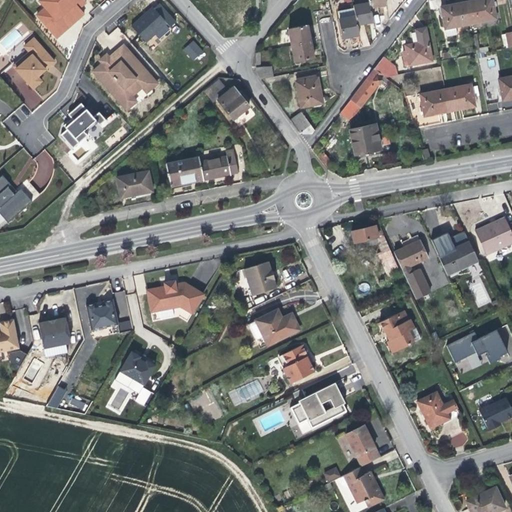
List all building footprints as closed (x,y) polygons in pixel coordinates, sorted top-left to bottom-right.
[(45,8),(37,15),(57,38),(74,23),(84,14),(80,8),(77,6),(83,0),(40,0),(39,1),(45,8)] [(83,0),(77,6),(80,8),(86,3),(83,0)] [(368,0),(369,3),(370,9),(379,7),(386,6),(384,0),(368,0)] [(485,0),(479,1),(466,3),(470,25),(496,20),(492,0),(485,0)] [(158,2),(130,24),(145,42),(155,34),(159,39),(177,25),(158,2)] [(369,3),(354,6),(355,9),(358,26),(367,24),(373,23),(370,9),(369,3)] [(447,38),(472,33),(470,25),(466,3),(453,6),(441,8),(447,38)] [(352,38),(360,36),(358,26),(355,9),(338,12),(343,39),(352,38)] [(288,29),(291,45),(310,42),(309,36),(308,26),(288,29)] [(404,67),(432,62),(425,27),(415,30),(416,33),(412,34),(409,35),(411,45),(404,46),(405,52),(402,53),(404,67)] [(15,28),(0,39),(0,53),(1,55),(23,39),(15,28)] [(29,52),(13,66),(33,88),(41,81),(37,76),(42,72),(40,70),(43,67),(45,69),(54,61),(33,38),(24,46),(29,52)] [(193,40),(183,49),(194,61),(204,52),(193,40)] [(110,55),(112,57),(126,44),(124,42),(110,55)] [(310,42),(291,45),(293,61),(313,58),(312,50),(310,42)] [(103,62),(94,69),(121,101),(131,93),(132,94),(143,85),(148,91),(158,81),(126,44),(112,57),(108,52),(104,55),(100,59),(103,62)] [(255,51),(257,75),(260,79),(274,76),(272,67),(261,67),(260,50),(255,51)] [(380,76),(384,79),(396,77),(394,70),(382,59),(378,64),(373,70),(380,76)] [(378,79),(380,76),(373,70),(349,101),(359,108),(380,81),(378,79)] [(511,98),(511,76),(499,79),(503,101),(511,98)] [(301,108),(322,105),(319,92),(317,79),(296,83),(301,108)] [(201,93),(209,104),(215,101),(228,119),(245,109),(231,88),(226,91),(216,80),(201,93)] [(444,89),(449,112),(465,108),(474,107),(470,85),(444,89)] [(437,114),(449,112),(444,89),(419,94),(424,116),(437,114)] [(143,90),(135,94),(138,100),(146,96),(143,90)] [(66,130),(60,135),(73,150),(90,136),(86,132),(98,121),(101,124),(106,120),(99,112),(94,116),(81,102),(67,114),(73,121),(66,128),(66,130)] [(301,113),(290,121),(300,134),(310,134),(314,130),(301,113)] [(452,113),(422,118),(424,125),(453,119),(452,113)] [(380,151),(375,125),(350,130),(355,155),(361,155),(361,157),(367,156),(373,155),(372,152),(380,151)] [(91,138),(74,152),(79,158),(96,144),(91,138)] [(196,157),(200,178),(218,174),(234,171),(230,150),(196,157)] [(184,181),(200,178),(196,157),(195,153),(163,160),(168,184),(184,181)] [(148,188),(144,168),(114,174),(118,194),(133,191),(148,188)] [(0,212),(9,222),(32,201),(21,188),(17,192),(15,194),(8,187),(11,184),(2,175),(0,177),(0,212)] [(19,186),(21,188),(32,201),(39,194),(26,180),(19,186)] [(17,192),(11,184),(8,187),(15,194),(17,192)] [(511,225),(509,227),(504,218),(490,224),(476,230),(486,253),(511,242),(511,225)] [(352,232),(355,243),(375,239),(378,245),(381,253),(377,255),(387,277),(389,277),(390,279),(392,278),(392,275),(400,272),(380,226),(367,228),(352,232)] [(375,239),(355,243),(356,249),(378,245),(375,239)] [(478,259),(469,240),(454,247),(438,255),(447,275),(478,259)] [(408,247),(395,252),(403,270),(410,267),(429,258),(421,241),(408,247)] [(267,266),(265,259),(240,267),(248,294),(273,287),(271,278),(272,277),(271,272),(269,265),(267,266)] [(469,285),(478,307),(492,302),(476,264),(468,267),(474,282),(469,285)] [(410,267),(403,270),(411,289),(417,300),(432,293),(420,269),(413,273),(410,267)] [(192,314),(203,296),(185,284),(175,285),(174,282),(169,283),(163,284),(164,288),(145,291),(150,313),(180,307),(192,314)] [(95,306),(85,308),(91,334),(120,326),(114,301),(103,304),(104,308),(100,309),(96,310),(95,306)] [(274,309),(253,319),(260,336),(264,344),(298,327),(293,317),(281,324),(277,315),(274,309)] [(290,309),(277,315),(281,324),(293,317),(291,313),(290,309)] [(402,323),(408,320),(404,310),(397,314),(402,323)] [(410,319),(408,320),(402,323),(397,314),(380,322),(385,332),(390,329),(392,333),(388,335),(389,338),(390,339),(387,341),(393,353),(413,343),(408,332),(415,328),(410,319)] [(0,350),(15,348),(10,319),(5,320),(0,320),(0,321),(1,329),(0,329),(0,350)] [(260,336),(253,319),(247,323),(246,326),(251,336),(255,338),(260,336)] [(54,323),(39,326),(44,351),(71,344),(66,320),(54,323)] [(476,334),(448,347),(456,365),(477,355),(478,358),(488,354),(489,357),(492,363),(500,358),(503,357),(508,355),(498,332),(479,341),(476,334)] [(311,370),(304,358),(303,354),(308,352),(303,341),(285,351),(289,361),(283,365),(290,380),(311,370)] [(8,359),(19,365),(25,355),(15,349),(8,359)] [(278,354),(283,365),(289,361),(285,351),(278,354)] [(130,352),(118,372),(141,386),(154,366),(145,361),(145,359),(145,356),(143,355),(140,355),(139,357),(135,355),(130,352)] [(502,361),(500,358),(492,363),(489,357),(487,358),(491,366),(502,361)] [(234,405),(264,392),(258,379),(228,392),(234,405)] [(335,382),(329,385),(334,395),(337,393),(342,403),(345,402),(338,389),(335,382)] [(58,409),(66,389),(56,385),(48,405),(58,409)] [(334,395),(329,385),(318,390),(316,392),(316,395),(307,399),(296,404),(290,407),(298,424),(307,419),(311,428),(346,411),(342,403),(337,393),(334,395)] [(302,389),(292,394),(296,404),(307,399),(316,395),(316,392),(318,390),(305,396),(302,389)] [(462,412),(455,399),(444,404),(438,391),(419,401),(426,416),(432,427),(462,412)] [(85,410),(88,402),(73,398),(70,406),(85,410)] [(511,419),(511,409),(507,399),(480,412),(490,433),(502,427),(501,425),(507,422),(511,419)] [(360,464),(379,455),(371,439),(363,422),(344,432),(360,464)] [(468,442),(464,432),(449,438),(453,448),(468,442)] [(358,465),(337,476),(344,487),(347,486),(356,500),(364,496),(368,504),(383,497),(376,481),(370,470),(362,474),(358,465)] [(471,511),(492,511),(504,506),(493,486),(465,500),(471,511)]
